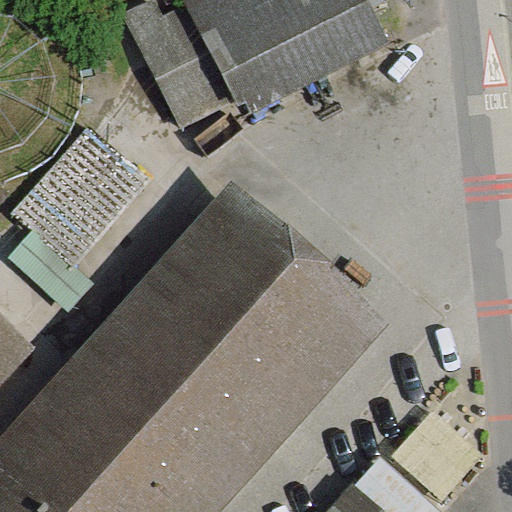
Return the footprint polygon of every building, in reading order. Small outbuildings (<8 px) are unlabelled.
[(156,9),(131,20),(190,126),(238,104),(250,122),(389,53),(361,0),(213,0),(164,26),(156,9)] [(13,220),(31,236),(14,255),(66,302),(84,281),(74,272),(152,187),(95,135),(92,133),(13,220)] [(226,511),(383,338),(235,209),(0,468),(0,511),(226,511)] [(0,331),(0,379),(24,354),(0,331)] [(415,444),(444,470),(497,411),(468,385),(415,444)] [(435,511),(393,475),(359,511),(435,511)]
